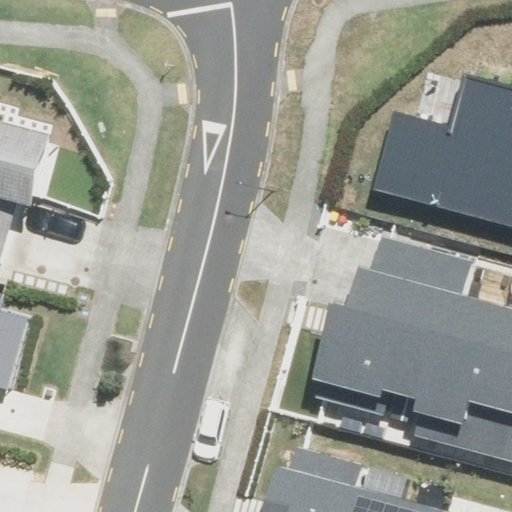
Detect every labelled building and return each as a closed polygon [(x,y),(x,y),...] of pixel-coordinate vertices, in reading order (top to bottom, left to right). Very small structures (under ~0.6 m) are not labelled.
[(407,110),(388,181),(511,214),(511,78),(482,71),(467,126),(407,110)] [(68,128),(0,109),(0,265),(4,267),(26,189),(49,195),(68,128)] [(432,400),(426,423),(511,445),(511,296),(475,286),(483,254),(394,230),(386,260),(375,257),(364,298),(352,295),(331,373),(432,400)] [(0,374),(21,291),(0,285),(0,374)] [(482,511),(410,494),(415,471),(301,442),(283,511),(482,511)]
